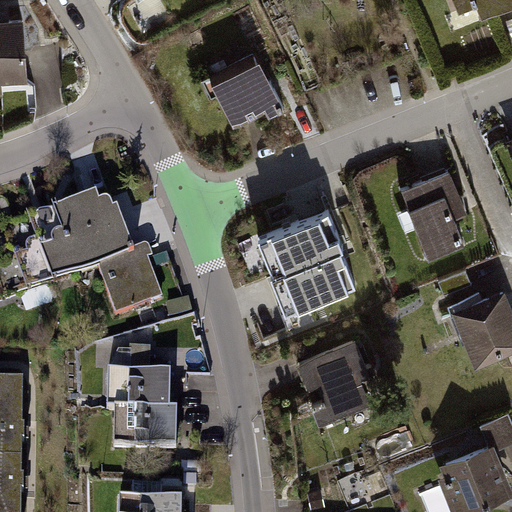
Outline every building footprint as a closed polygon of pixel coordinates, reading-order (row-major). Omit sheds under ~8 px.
[(511,0),(455,0),(460,11),(479,3),(484,16),(511,5),(511,0)] [(0,90),(2,90),(2,80),(26,78),(22,21),(0,22),(0,90)] [(260,52),(212,75),(235,124),(268,108),(270,114),(286,106),(272,76),(260,52)] [(451,168),(403,188),(431,260),(467,244),(457,219),(470,214),(466,204),(451,168)] [(97,196),(0,232),(0,288),(6,304),(98,270),(116,317),(164,299),(149,260),(154,258),(150,247),(148,246),(145,246),(135,251),(119,209),(114,211),(112,206),(110,203),(105,202),(100,204),(97,196)] [(288,226),(261,237),(275,272),(273,273),(288,309),(317,297),(357,281),(346,253),(343,246),(346,245),(343,238),(331,209),(288,226)] [(467,270),(440,281),(445,293),(472,282),(467,270)] [(489,297),(455,311),(478,365),(511,350),(511,303),(506,290),(489,297)] [(372,377),(357,340),(302,362),(313,390),(321,387),(326,399),(311,404),(320,426),(372,405),(363,381),(372,377)] [(131,349),(131,374),(151,374),(151,349),(131,349)] [(110,373),(109,412),(117,412),(116,446),(176,448),(177,432),(177,413),(170,413),(171,389),(172,376),(151,374),(131,374),(110,373)] [(25,382),(0,381),(0,511),(22,511),(23,485),(24,436),(25,382)] [(482,424),(491,447),(496,445),(498,449),(511,444),(511,419),(509,413),(482,424)] [(491,447),(441,466),(444,476),(441,477),(454,511),(472,511),(511,496),(511,484),(498,449),(496,445),(491,447)] [(122,500),(122,511),(184,511),(185,502),(122,500)]
